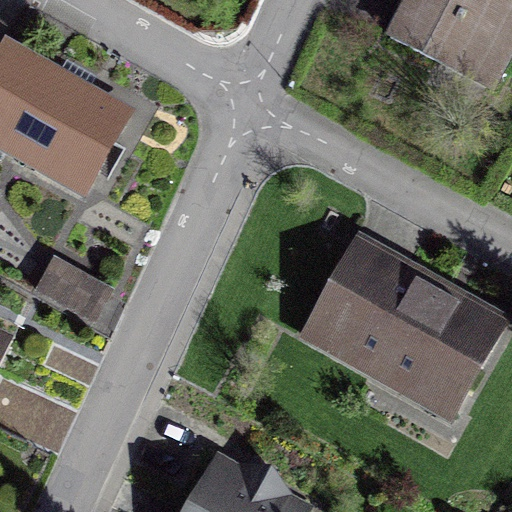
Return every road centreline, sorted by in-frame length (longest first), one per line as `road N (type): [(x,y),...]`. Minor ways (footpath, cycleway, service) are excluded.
road 1 (residential): [(64,511),(246,106)]
road 2 (residential): [(511,253),(246,106)]
road 3 (residential): [(246,106),(59,0)]
